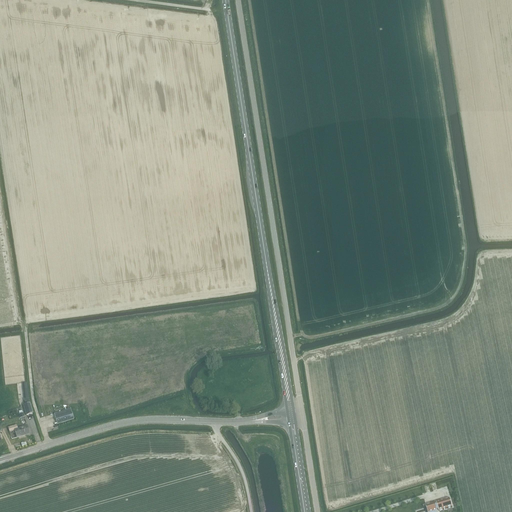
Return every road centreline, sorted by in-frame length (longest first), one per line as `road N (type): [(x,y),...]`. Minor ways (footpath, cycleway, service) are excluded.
road 1 (primary): [(290,414),(225,0)]
road 2 (unclassified): [(301,412),(237,0)]
road 3 (tertiary): [(0,459),(124,422),(255,420)]
